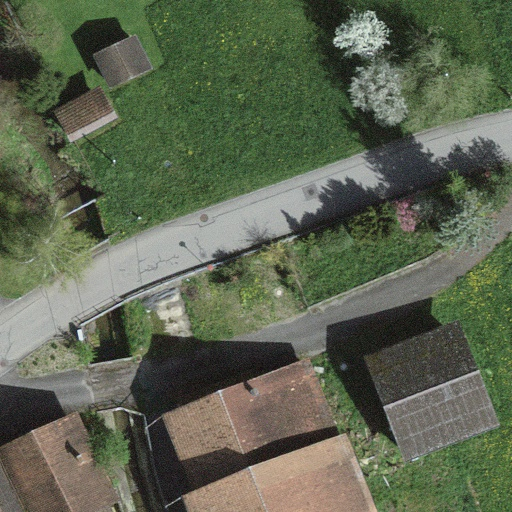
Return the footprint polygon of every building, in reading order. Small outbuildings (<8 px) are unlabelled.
[(121,82),(149,68),(135,41),(107,55),(121,82)] [(110,116),(100,97),(61,119),(71,138),(110,116)] [(492,424),(460,340),(376,373),(409,457),(492,424)] [(252,374),(181,402),(224,511),(366,511),(310,370),(258,390),(252,374)] [(0,511),(110,511),(70,428),(0,461),(0,511)]
